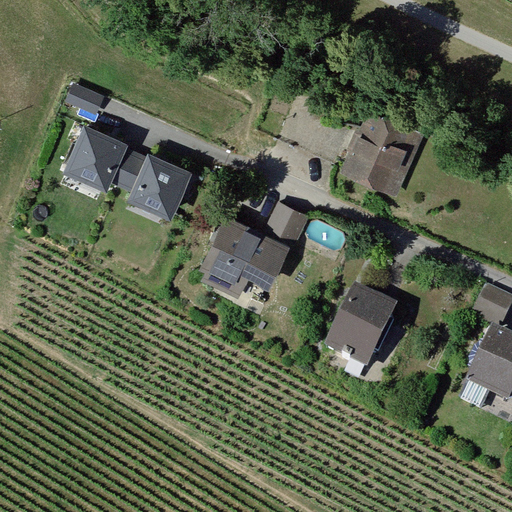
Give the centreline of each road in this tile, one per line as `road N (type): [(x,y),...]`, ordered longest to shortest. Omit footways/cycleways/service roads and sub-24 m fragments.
road 1 (residential): [(511,286),(105,105)]
road 2 (track): [(511,54),(397,0)]
